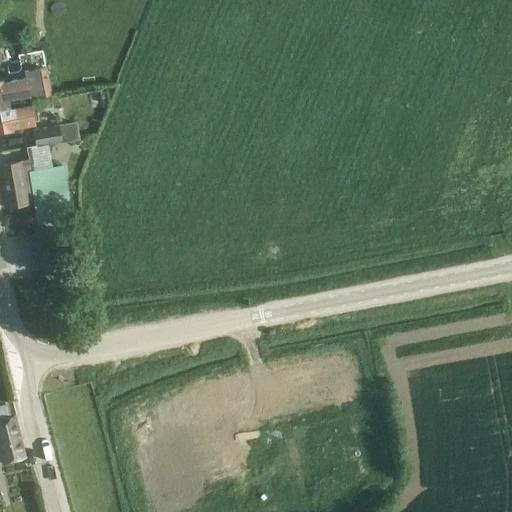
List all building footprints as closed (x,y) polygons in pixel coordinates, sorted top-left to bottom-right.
[(14,0),(4,0),(6,11),(16,9),(14,0)] [(5,81),(2,81),(0,81),(0,99),(7,98),(8,102),(31,97),(32,101),(44,99),(43,97),(50,96),(41,51),(26,54),(26,57),(20,58),(24,79),(5,83),(5,81)] [(0,99),(0,130),(36,124),(32,101),(31,97),(8,102),(7,98),(0,99)] [(57,127),(56,128),(33,131),(35,145),(59,141),(60,143),(78,140),(75,122),(57,125),(57,127)] [(18,163),(0,165),(0,179),(5,206),(35,200),(38,218),(67,213),(60,164),(52,166),(48,143),(24,148),(27,163),(19,164),(18,163)] [(0,460),(2,460),(3,463),(4,462),(23,457),(13,417),(10,418),(7,404),(0,405),(0,460)]
